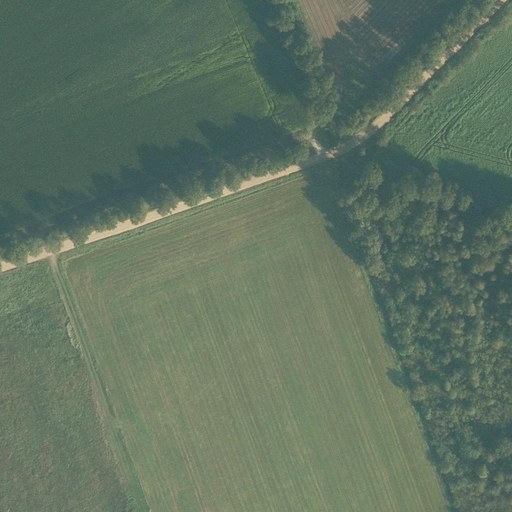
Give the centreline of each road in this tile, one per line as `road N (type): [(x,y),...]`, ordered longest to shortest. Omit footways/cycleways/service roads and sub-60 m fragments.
road 1 (track): [(0,266),(335,153)]
road 2 (track): [(335,153),(362,141),(500,0)]
